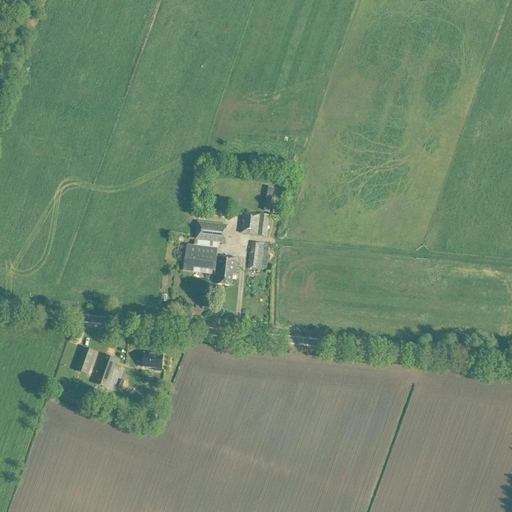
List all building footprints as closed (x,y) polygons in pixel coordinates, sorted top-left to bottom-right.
[(248,168),(297,175),(299,164),(250,157),(248,168)] [(269,216),(260,216),(242,213),(241,223),(244,223),(243,228),(241,228),(240,234),(267,238),(269,216)] [(227,226),(197,222),(195,241),(225,245),(227,226)] [(248,269),(265,271),(268,253),(271,253),(272,246),(251,243),(250,248),(252,248),(252,254),(249,253),(248,269)] [(237,260),(216,257),(217,253),(187,249),(184,268),(218,272),(217,286),(231,288),(233,273),(236,273),(237,260)] [(96,354),(83,349),(75,372),(88,377),(96,354)] [(161,373),(163,357),(143,355),(142,368),(156,370),(156,372),(161,373)] [(117,361),(104,356),(94,384),(107,389),(117,361)]
